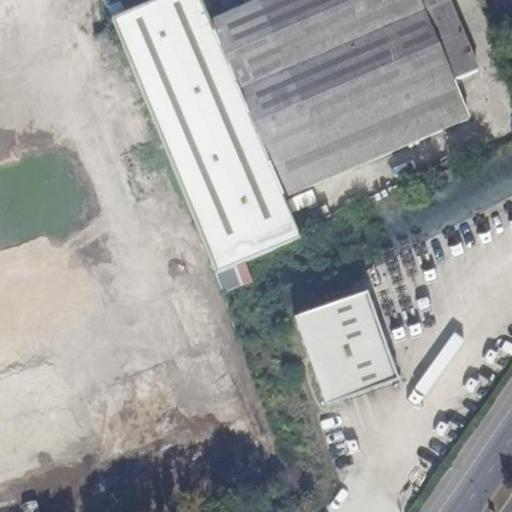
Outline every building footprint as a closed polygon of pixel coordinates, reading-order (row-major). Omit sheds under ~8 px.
[(477,72),(446,0),(264,0),(209,24),(198,0),(162,0),(111,22),(215,275),(301,239),(284,199),(468,120),(453,83),(477,72)] [(116,52),(108,33),(95,38),(102,58),(116,52)] [(127,145),(121,130),(111,135),(118,150),(127,145)] [(29,351),(131,310),(67,151),(0,178),(0,472),(67,445),(29,351)] [(398,382),(367,294),(294,320),(324,408),(327,407),(330,410),(338,407),(339,403),(398,382)]
